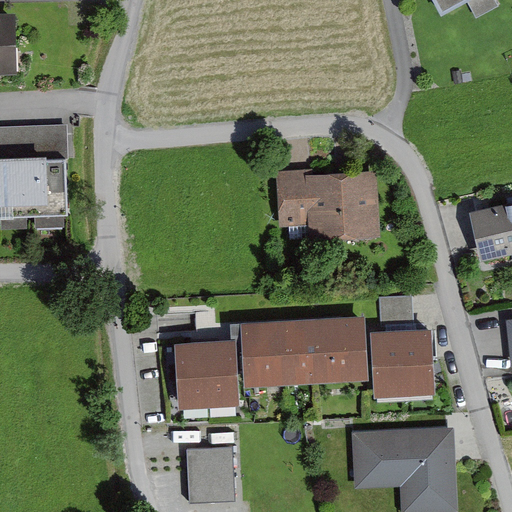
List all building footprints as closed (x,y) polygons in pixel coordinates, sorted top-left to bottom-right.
[(443,0),(449,11),(470,0),(443,0)] [(24,14),(0,14),(0,68),(26,68),(24,14)] [(0,159),(75,157),(74,124),(0,126),(0,159)] [(0,159),(0,215),(77,213),(75,157),(0,159)] [(322,236),(388,232),(383,171),(314,176),(313,170),(290,171),(294,223),(320,221),(322,236)] [(511,200),(473,211),(483,250),(511,242),(511,200)] [(420,294),(388,296),(389,320),(422,318),(420,294)] [(370,317),(349,318),(353,376),(374,375),(370,317)] [(332,378),(353,376),(349,318),(328,319),(332,378)] [(311,379),(332,378),(328,319),(307,321),(311,379)] [(290,380),(311,379),(307,321),(286,322),(290,380)] [(269,382),(290,380),(286,322),(265,323),(269,382)] [(248,383),(269,382),(265,323),(244,325),(248,383)] [(440,326),(412,328),(416,392),(444,390),(440,326)] [(388,394),(416,392),(412,328),(384,330),(388,394)] [(242,341),(214,342),(218,400),(246,399),(242,341)] [(190,402),(218,400),(214,342),(187,344),(190,402)] [(411,511),(468,507),(463,423),(363,430),(366,488),(409,485),(411,511)] [(236,443),(191,445),(194,500),(239,497),(236,443)]
